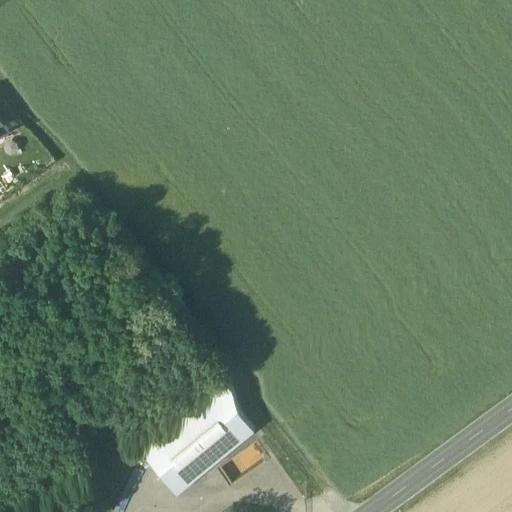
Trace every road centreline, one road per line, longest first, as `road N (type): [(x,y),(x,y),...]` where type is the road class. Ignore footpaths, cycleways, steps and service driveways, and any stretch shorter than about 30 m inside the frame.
road 1 (track): [(0,90),(246,409),(345,511)]
road 2 (secondary): [(511,411),(373,511)]
